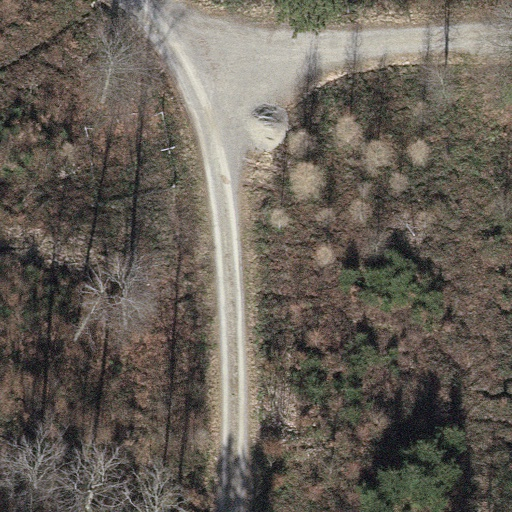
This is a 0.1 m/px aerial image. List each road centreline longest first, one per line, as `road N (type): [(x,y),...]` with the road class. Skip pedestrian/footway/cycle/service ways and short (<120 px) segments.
road 1 (track): [(228,511),(231,347),(214,118),(181,40),(140,0)]
road 2 (track): [(201,76),(373,46),(511,33)]
